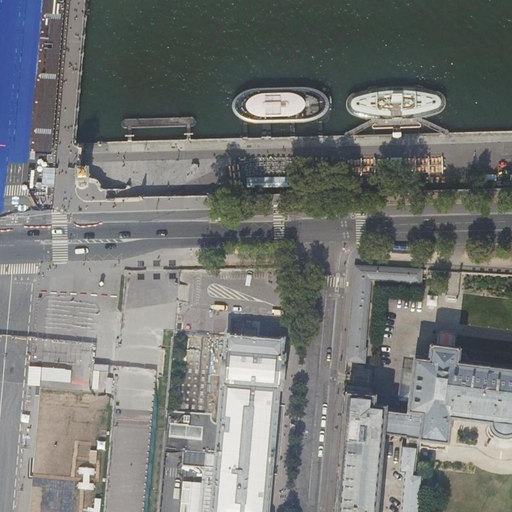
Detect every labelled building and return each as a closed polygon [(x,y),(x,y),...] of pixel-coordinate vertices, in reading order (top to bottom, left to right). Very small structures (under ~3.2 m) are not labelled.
[(232,101),(231,104),(232,107),(232,110),(234,112),(235,114),(238,117),(243,119),(246,121),(248,122),(254,123),(266,123),(292,122),(300,122),(307,121),(313,120),(317,118),(319,118),(321,116),(323,115),(326,112),(329,107),(329,102),(328,97),(324,93),(316,89),(308,86),(256,88),(249,89),(245,90),(242,92),(239,94),(236,96),(232,101)] [(347,102),(346,107),(347,109),(348,112),(350,114),(354,116),(357,117),(374,118),(377,118),(390,119),(404,119),(411,118),(416,118),(437,115),(440,114),(443,111),(445,109),(446,105),(445,100),(444,98),(441,94),(436,93),(424,92),(410,91),(397,91),(386,92),(359,95),(354,96),(350,98),(347,102)] [(75,183),(89,182),(89,168),(80,168),(75,169),(75,183)] [(346,362),(364,364),(366,350),(364,349),(370,280),(407,282),(407,284),(421,285),(422,270),(354,266),(346,362)] [(425,305),(435,305),(436,295),(426,295),(425,305)] [(278,398),(278,390),(281,391),(281,387),(282,387),(284,368),(284,359),(284,356),(281,356),(283,339),(280,339),(280,341),(229,336),(229,334),(226,334),(226,336),(224,355),(223,354),(220,382),(222,382),(218,424),(216,453),(214,478),(213,483),(210,511),(267,511),(268,511),(268,504),(270,483),(272,458),(273,449),(277,409),(278,398)] [(424,415),(420,443),(447,446),(450,420),(490,425),(491,429),(493,433),(496,436),(502,438),(507,438),(510,437),(511,435),(511,367),(508,367),(465,362),(466,360),(464,357),(462,355),(459,353),(459,352),(458,352),(458,350),(431,347),(431,348),(430,348),(428,362),(414,360),(408,413),(424,415)] [(377,511),(385,437),(404,438),(403,440),(416,441),(416,442),(420,443),(424,415),(408,413),(372,409),(373,399),(347,397),(344,424),(345,424),(339,486),(338,486),(337,504),(338,504),(336,511),(377,511)] [(412,511),(418,457),(405,456),(399,511),(412,511)] [(210,511),(213,483),(202,482),(199,511),(210,511)]
